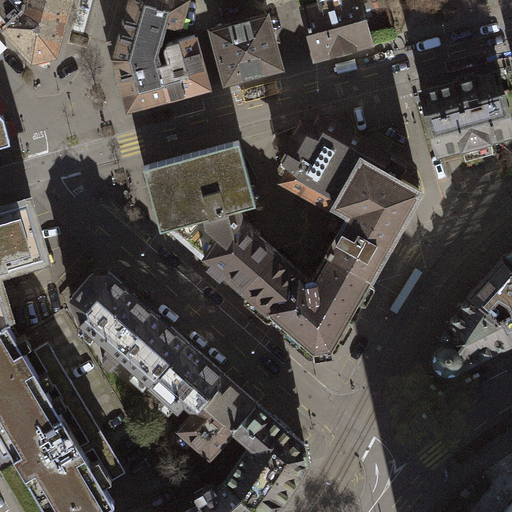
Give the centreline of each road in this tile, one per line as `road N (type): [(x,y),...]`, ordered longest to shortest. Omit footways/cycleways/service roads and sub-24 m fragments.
road 1 (tertiary): [(511,35),(57,161)]
road 2 (residential): [(354,434),(75,194),(57,161)]
road 3 (residential): [(354,434),(452,263),(511,205)]
road 4 (tertiary): [(387,497),(427,454),(511,394)]
road 5 (residential): [(108,0),(93,57),(62,102),(41,116)]
